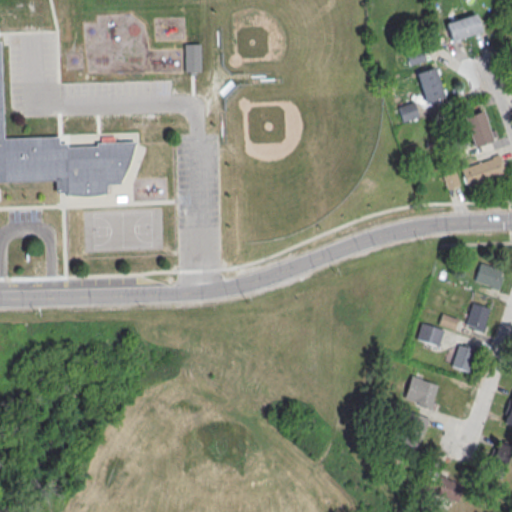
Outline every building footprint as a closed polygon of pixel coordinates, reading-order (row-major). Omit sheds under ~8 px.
[(446,23),(476,13),(482,31),(452,41),(446,23)] [(417,72),(435,66),(444,97),(427,102),(417,72)] [(396,106),(401,122),(419,116),(414,101),(396,106)] [(0,105),(1,138),(58,136),(58,144),(64,144),(65,146),(94,145),(94,143),(133,142),(130,156),(124,174),(117,183),(104,183),(104,193),(65,195),(65,191),(54,191),(54,179),(0,180),(0,105)] [(465,116),(482,110),(492,141),(474,146),(465,116)] [(461,169),(496,157),(502,174),(467,186),(461,169)] [(447,188),(457,185),(453,173),(443,176),(447,188)] [(498,289),(503,269),(478,263),(473,283),(498,289)] [(472,304),(489,309),(481,333),(464,327),(472,304)] [(441,314),(458,319),(454,330),(438,325),(441,314)] [(420,323),(443,330),(438,346),(415,339),(420,323)] [(458,343),(475,349),(467,372),(450,367),(458,343)] [(420,380),(437,385),(429,409),(412,403),(420,380)] [(511,425),(511,390),(503,422),(511,425)] [(399,409),(427,419),(417,449),(399,443),(402,434),(392,430),(399,409)] [(498,443),(511,447),(502,478),(488,473),(498,443)] [(461,482),(438,474),(431,492),(454,501),(461,482)]
